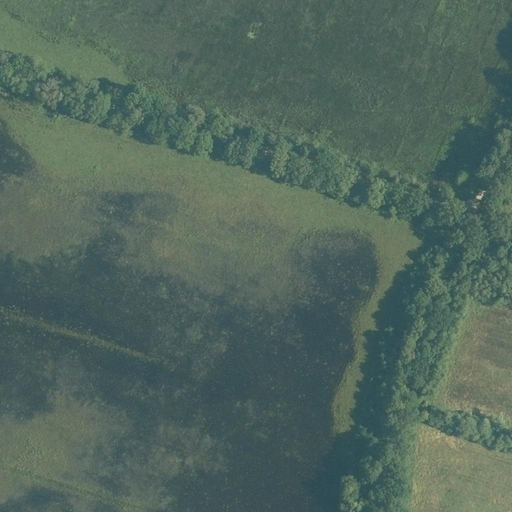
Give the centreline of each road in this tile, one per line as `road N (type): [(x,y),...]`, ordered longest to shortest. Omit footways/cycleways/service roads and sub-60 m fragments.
road 1 (track): [(472,204),(430,201),(0,66)]
road 2 (track): [(480,219),(418,350),(384,511)]
